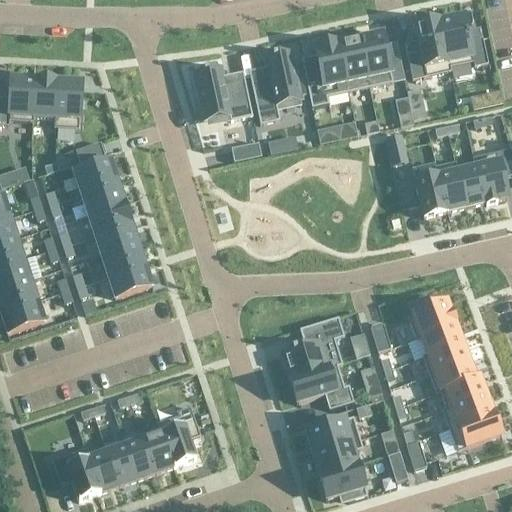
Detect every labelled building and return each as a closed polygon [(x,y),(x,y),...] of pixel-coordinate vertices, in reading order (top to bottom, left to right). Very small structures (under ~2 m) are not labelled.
[(465,25),(440,29),(449,72),(474,68),(465,25)] [(440,29),(413,34),(422,78),(449,72),(440,29)] [(382,37),(358,42),(369,91),(393,86),(382,37)] [(358,42),(337,47),(348,96),(369,91),(358,42)] [(316,59),(301,63),(312,112),(328,108),(327,101),(348,96),(337,47),(314,52),(316,59)] [(268,82),(250,86),(259,128),(279,124),(276,107),(301,102),(300,99),(304,98),(301,84),(297,85),(292,57),(276,60),(276,59),(272,60),(272,61),(264,63),(268,82)] [(203,76),(193,78),(203,123),(229,117),(230,125),(252,120),(244,82),(224,86),(221,72),(207,75),(207,74),(203,74),(203,76)] [(0,102),(0,128),(8,129),(8,124),(33,126),(33,121),(32,121),(35,84),(11,82),(9,103),(0,102)] [(35,84),(32,121),(33,121),(54,122),(55,122),(57,85),(35,84)] [(54,122),(53,132),(78,133),(81,86),(57,85),(55,122),(54,122)] [(490,98),(493,110),(501,109),(498,97),(490,98)] [(423,111),(410,114),(412,124),(426,121),(423,111)] [(399,118),(401,130),(413,128),(410,116),(399,118)] [(378,134),(376,125),(364,127),(366,137),(378,134)] [(458,128),(446,130),(448,138),(459,136),(458,128)] [(446,130),(435,133),(436,141),(448,138),(446,130)] [(320,148),(339,144),(336,131),(317,135),(320,148)] [(400,140),(387,143),(392,169),(406,166),(400,140)] [(270,157),(279,155),(276,144),(267,146),(270,157)] [(100,146),(75,154),(80,167),(104,159),(100,146)] [(258,147),(231,153),(234,166),(261,160),(258,147)] [(473,162),(472,162),(473,167),(474,166),(484,208),(486,207),(486,209),(497,206),(497,205),(507,202),(502,182),(511,179),(511,160),(511,157),(510,153),(473,162)] [(74,178),(80,198),(117,186),(110,166),(74,178)] [(436,170),(435,171),(437,180),(438,180),(446,216),(465,212),(455,171),(456,171),(455,166),(454,166),(436,170)] [(456,171),(455,171),(465,212),(484,208),(474,166),(473,167),(456,171)] [(55,167),(44,170),(47,178),(58,174),(55,167)] [(0,189),(1,192),(10,189),(6,177),(0,179),(0,189)] [(437,180),(415,185),(423,222),(446,216),(438,180),(437,180)] [(124,207),(117,186),(80,198),(87,219),(124,207)] [(45,197),(49,209),(57,206),(53,195),(45,197)] [(41,211),(37,200),(30,202),(33,214),(41,211)] [(0,201),(0,224),(9,222),(3,201),(0,201)] [(60,218),(57,206),(49,209),(53,220),(60,218)] [(87,219),(94,240),(131,228),(124,207),(87,219)] [(41,211),(33,214),(37,225),(45,223),(41,211)] [(0,224),(0,247),(16,243),(9,222),(0,224)] [(138,249),(131,228),(94,240),(101,261),(138,249)] [(70,248),(66,236),(59,239),(62,250),(70,248)] [(51,241),(43,244),(47,256),(55,253),(51,241)] [(0,270),(23,263),(16,243),(0,247),(0,270)] [(70,248),(62,250),(66,262),(74,259),(70,248)] [(138,249),(101,261),(108,282),(145,270),(138,249)] [(47,256),(51,267),(59,264),(55,253),(47,256)] [(0,270),(0,294),(30,284),(23,263),(0,270)] [(145,270),(108,282),(115,303),(151,290),(145,270)] [(76,292),(84,290),(80,278),(72,281),(76,292)] [(65,283),(57,286),(61,297),(69,295),(65,283)] [(37,305),(30,284),(0,294),(0,316),(0,317),(37,305)] [(80,304),(88,301),(84,290),(76,292),(80,304)] [(69,295),(61,297),(65,309),(72,306),(69,295)] [(44,326),(37,305),(0,317),(7,338),(44,326)] [(446,306),(407,321),(416,344),(420,342),(420,341),(455,328),(454,327),(456,326),(452,315),(450,316),(446,306)] [(292,354),(281,357),(289,384),(337,369),(338,370),(342,368),(335,343),(344,341),(338,321),(299,333),(304,350),(296,353),(295,352),(292,353),(292,354)] [(383,328),(370,332),(377,356),(390,352),(383,328)] [(455,328),(420,341),(420,342),(426,359),(427,359),(462,346),(455,328)] [(426,359),(422,360),(429,379),(468,364),(462,346),(427,359),(426,359)] [(388,362),(380,364),(384,376),(392,373),(388,362)] [(468,364),(429,379),(436,398),(440,397),(439,396),(475,382),(468,364)] [(337,369),(289,384),(297,408),(324,399),(329,414),(354,406),(349,390),(344,391),(338,370),(337,369)] [(392,373),(384,376),(387,387),(395,384),(392,373)] [(475,382),(439,396),(440,397),(446,413),(446,414),(486,399),(479,380),(475,382)] [(378,384),(364,388),(368,402),(382,398),(378,384)] [(127,400),(129,408),(140,404),(138,397),(127,400)] [(399,399),(392,401),(395,413),(403,410),(399,399)] [(446,413),(441,415),(449,434),(493,417),(486,399),(446,414),(446,413)] [(118,412),(129,408),(127,400),(116,404),(118,412)] [(94,420),(105,416),(102,408),(91,412),(94,420)] [(368,408),(355,412),(359,422),(371,418),(368,408)] [(403,410),(395,413),(398,424),(406,421),(403,410)] [(178,420),(157,428),(158,432),(159,432),(173,472),(196,464),(189,444),(200,440),(190,411),(177,416),(178,420)] [(94,420),(91,412),(80,416),(83,424),(94,420)] [(493,417),(449,434),(457,456),(501,439),(493,417)] [(353,421),(305,435),(312,457),(312,458),(360,444),(353,421)] [(158,432),(140,439),(142,443),(143,443),(155,478),(173,472),(159,432),(158,432)] [(380,437),(382,444),(395,441),(392,433),(380,437)] [(410,435),(403,438),(406,449),(414,447),(410,435)] [(142,443),(124,449),(137,485),(155,478),(143,443),(142,443)] [(312,457),(307,459),(311,473),(316,471),(319,480),(357,468),(353,455),(363,452),(360,444),(312,458),(312,457)] [(419,446),(406,450),(413,475),(426,471),(419,446)] [(124,449),(106,456),(119,491),(137,485),(124,449)] [(86,453),(51,465),(60,489),(71,485),(78,505),(101,497),(88,462),(89,462),(86,453)] [(89,462),(88,462),(101,497),(119,491),(106,456),(89,462)] [(408,483),(400,456),(388,460),(396,486),(408,483)] [(357,468),(319,480),(326,504),(345,498),(347,506),(367,500),(357,468)]
